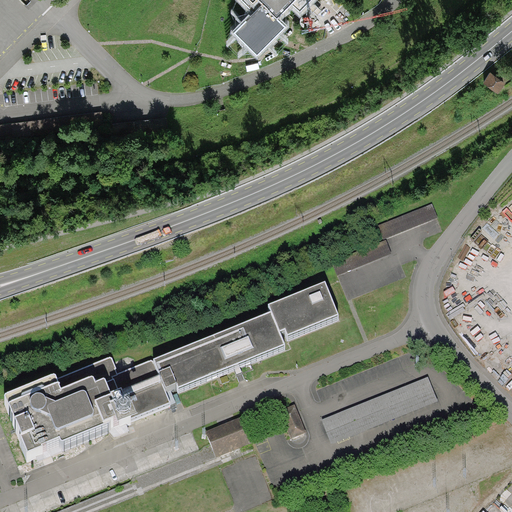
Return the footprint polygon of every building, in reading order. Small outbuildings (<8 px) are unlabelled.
[(247,0),(256,8),(236,27),(258,49),(287,21),(279,13),(292,0),(293,0),(301,8),(309,0),(247,0)] [(492,68),(484,79),(499,89),(506,78),(492,68)] [(101,109),(0,122),(0,139),(103,125),(101,109)] [(165,116),(113,121),(114,134),(166,128),(165,116)] [(429,207),(377,228),(382,241),(435,220),(429,207)] [(383,243),(331,264),(336,277),(389,256),(383,243)] [(270,321),(278,339),(284,336),(286,343),(337,322),(324,290),(268,313),(270,321)] [(152,366),(165,399),(235,371),(283,351),(278,339),(270,321),(152,366)] [(110,363),(4,405),(28,464),(44,457),(111,430),(114,437),(134,429),(131,422),(169,407),(165,399),(152,366),(117,380),(110,363)] [(432,382),(323,416),(331,442),(440,408),(432,382)] [(301,413),(285,419),(294,440),(310,434),(301,413)] [(245,415),(207,431),(219,458),(257,443),(245,415)]
